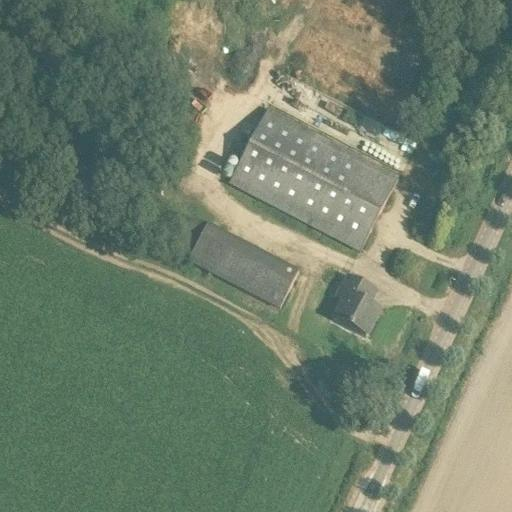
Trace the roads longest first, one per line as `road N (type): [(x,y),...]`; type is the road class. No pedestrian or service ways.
road 1 (track): [(393,444),(338,414),(282,333),(49,228),(0,195)]
road 2 (unclassified): [(363,511),(511,184)]
